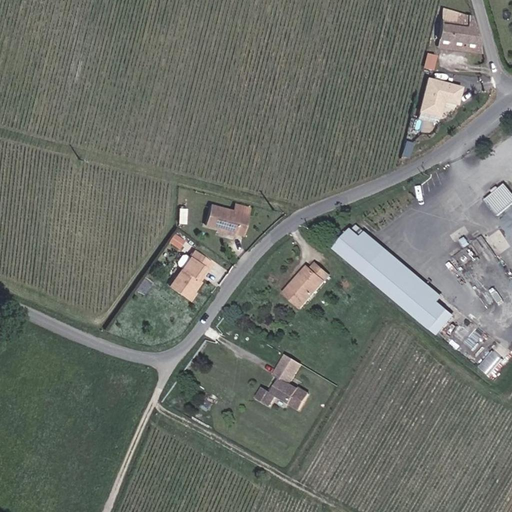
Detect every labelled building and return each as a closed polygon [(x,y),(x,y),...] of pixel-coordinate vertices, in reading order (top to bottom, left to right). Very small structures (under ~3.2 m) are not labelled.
[(441,34),(481,43),(474,14),(446,8),(441,34)] [(439,44),(484,50),(481,43),(441,34),(439,44)] [(435,68),(437,54),(427,53),(425,67),(435,68)] [(431,77),(422,112),(443,117),(447,102),(461,106),(466,86),(431,77)] [(511,213),(511,191),(493,203),(503,219),(511,213)] [(239,235),(244,215),(229,211),(206,206),(201,226),(239,235)] [(229,211),(244,215),(245,210),(231,206),(229,211)] [(368,279),(389,253),(368,236),(364,240),(353,231),(335,252),(368,279)] [(182,247),(186,237),(174,233),(170,243),(182,247)] [(191,251),(167,286),(182,298),(195,280),(191,277),(203,260),(191,251)] [(413,316),(436,291),(389,253),(368,279),(413,316)] [(191,277),(195,280),(207,263),(203,260),(191,277)] [(292,283),(281,296),(298,311),(325,279),(311,265),(294,285),(292,283)] [(446,299),(436,291),(413,316),(432,331),(451,307),(445,301),(446,299)] [(494,351),(483,368),(494,375),(505,358),(494,351)] [(292,386),(296,380),(280,369),(275,377),(280,381),(270,395),(263,390),(256,400),(269,410),(277,399),(299,414),(311,396),(302,389),(301,391),(292,386)]
